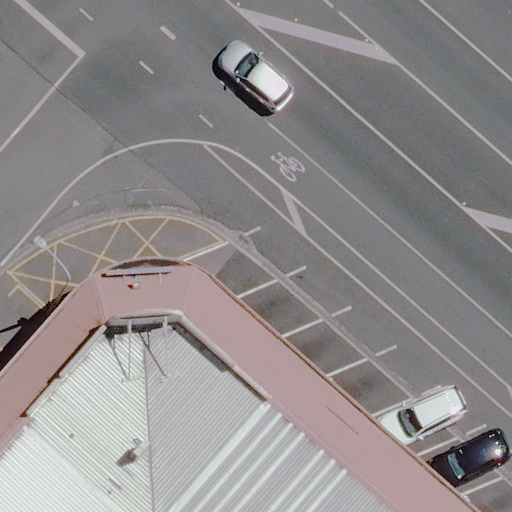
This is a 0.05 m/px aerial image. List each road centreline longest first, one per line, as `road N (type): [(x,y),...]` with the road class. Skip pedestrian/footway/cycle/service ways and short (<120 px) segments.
road 1 (secondary): [(511,221),(261,0)]
road 2 (residential): [(123,0),(0,147)]
